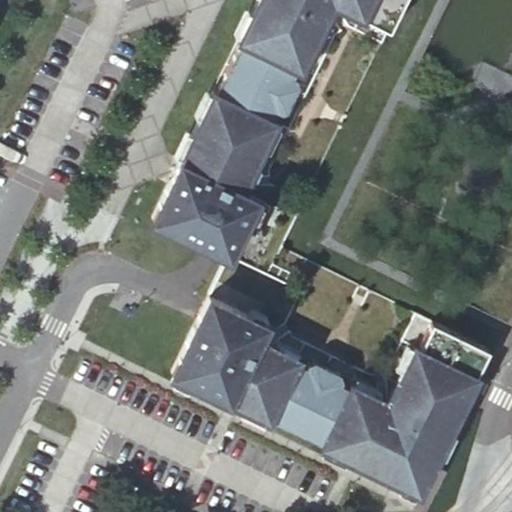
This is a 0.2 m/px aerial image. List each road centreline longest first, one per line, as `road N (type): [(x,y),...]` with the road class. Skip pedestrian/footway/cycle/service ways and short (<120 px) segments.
road 1 (unclassified): [(36,367),(78,282),(95,266),(120,268),(186,299),(206,258)]
road 2 (tertiary): [(511,375),(489,420),(464,511)]
